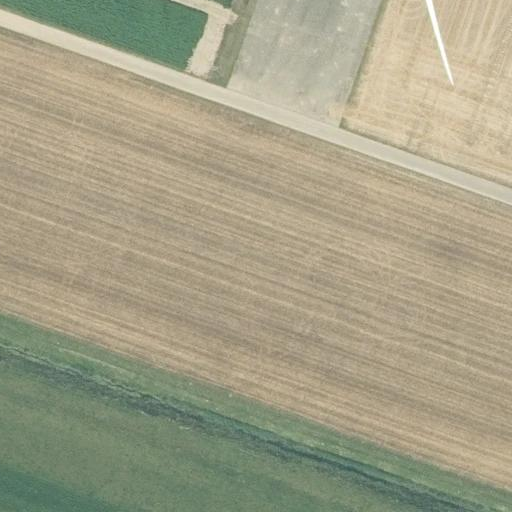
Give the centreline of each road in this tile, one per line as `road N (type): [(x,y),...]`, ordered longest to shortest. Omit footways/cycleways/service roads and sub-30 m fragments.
road 1 (track): [(0,318),(511,497)]
road 2 (track): [(381,511),(0,378)]
road 3 (track): [(217,511),(0,438)]
